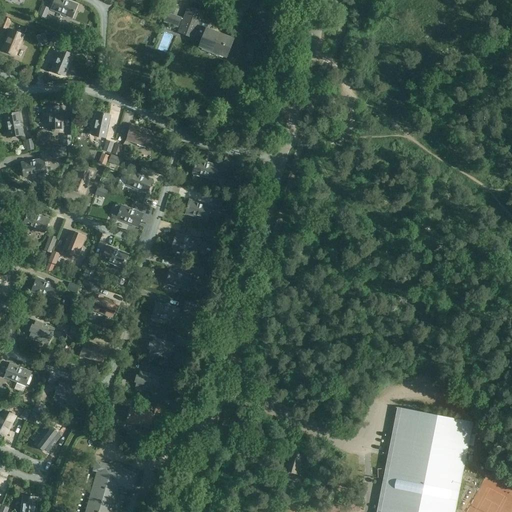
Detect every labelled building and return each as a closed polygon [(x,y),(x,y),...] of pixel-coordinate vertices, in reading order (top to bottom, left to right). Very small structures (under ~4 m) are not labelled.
[(72,18),(77,5),(64,0),(54,0),(51,9),(72,18)] [(46,19),(49,9),(42,6),(38,16),(46,19)] [(202,20),(202,21),(201,20),(204,12),(188,6),(178,33),(194,39),(195,35),(196,35),(197,34),(204,37),(200,46),(226,56),(232,39),(207,29),(209,23),(202,20)] [(0,25),(0,27),(7,30),(11,21),(3,17),(0,25)] [(15,56),(23,35),(11,30),(2,51),(15,56)] [(48,44),(45,34),(36,36),(40,47),(48,44)] [(53,37),(49,47),(56,50),(60,40),(53,37)] [(64,76),(73,55),(60,50),(51,71),(64,76)] [(47,107),(48,117),(48,130),(62,129),(61,106),(47,107)] [(5,115),(9,138),(22,135),(18,113),(5,115)] [(105,138),(110,116),(96,113),(92,135),(105,138)] [(150,136),(151,132),(131,125),(126,140),(146,146),(147,143),(149,144),(152,136),(150,136)] [(71,146),(71,136),(64,136),(63,146),(71,146)] [(26,151),(34,150),(32,139),(25,140),(26,151)] [(111,153),(114,145),(113,145),(114,143),(106,140),(103,150),(104,151),(104,153),(109,155),(110,153),(111,153)] [(114,145),(111,153),(112,153),(112,154),(120,156),(123,146),(115,144),(115,145),(114,145)] [(60,157),(60,156),(65,158),(67,152),(62,150),(60,155),(60,149),(49,150),(50,157),(60,157)] [(98,163),(106,166),(110,156),(102,153),(98,163)] [(121,159),(111,155),(108,162),(118,166),(121,159)] [(225,158),(223,165),(233,167),(235,160),(225,158)] [(24,177),(46,173),(44,159),(21,163),(24,177)] [(214,180),(218,166),(196,160),(192,173),(214,180)] [(84,194),(92,173),(79,168),(71,189),(84,194)] [(147,193),(152,180),(131,171),(126,184),(147,193)] [(95,195),(105,199),(108,191),(98,187),(95,195)] [(214,197),(211,205),(222,208),(224,200),(214,197)] [(207,220),(211,206),(189,200),(185,213),(207,220)] [(138,227),(143,214),(121,206),(116,219),(138,227)] [(44,233),(49,220),(28,211),(23,224),(44,233)] [(77,256),(85,237),(71,231),(63,250),(77,256)] [(202,239),(212,242),(214,234),(204,231),(202,239)] [(194,254),(198,240),(176,234),(172,247),(194,254)] [(54,245),(57,238),(49,235),(47,243),(54,245)] [(123,268),(128,255),(107,246),(102,259),(123,268)] [(52,251),(48,261),(56,264),(60,254),(52,251)] [(195,265),(192,274),(202,277),(205,269),(195,265)] [(84,279),(92,282),(95,271),(87,268),(84,279)] [(188,289),(192,276),(170,270),(166,283),(188,289)] [(53,300),(58,287),(37,278),(31,291),(53,300)] [(81,287),(91,291),(94,284),(84,280),(81,287)] [(70,283),(67,290),(76,294),(79,287),(70,283)] [(99,296),(97,299),(95,298),(92,306),(94,307),(93,310),(112,318),(118,304),(99,296)] [(185,300),(183,308),(193,311),(195,303),(185,300)] [(175,323),(178,309),(156,303),(153,317),(175,323)] [(49,344),(55,330),(35,321),(34,325),(32,324),(29,332),(31,333),(29,336),(49,344)] [(56,329),(66,333),(69,326),(59,322),(56,329)] [(78,338),(82,330),(72,327),(69,335),(78,338)] [(174,343),(184,346),(186,338),(176,335),(174,343)] [(169,359),(173,344),(153,338),(152,342),(150,342),(148,349),(150,350),(149,353),(169,359)] [(102,363),(107,350),(85,342),(80,355),(102,363)] [(26,386),(31,373),(10,364),(4,377),(26,386)] [(166,370),(164,377),(173,380),(175,372),(166,370)] [(155,392),(160,378),(139,372),(138,375),(136,375),(134,383),(136,383),(135,386),(155,392)] [(78,394),(79,391),(60,383),(54,397),(73,405),(74,402),(77,403),(80,395),(78,394)] [(32,411),(40,414),(44,405),(37,401),(32,411)] [(155,412),(165,415),(167,407),(157,404),(155,412)] [(19,418),(27,421),(31,411),(23,408),(19,418)] [(149,428),(153,415),(131,408),(127,422),(149,428)] [(397,408),(376,511),(455,511),(473,423),(397,408)] [(0,433),(5,436),(16,416),(3,409),(0,415),(0,433)] [(28,421),(35,425),(39,415),(32,412),(28,421)] [(48,452),(60,435),(48,426),(35,443),(38,445),(37,446),(43,451),(45,450),(48,452)] [(20,429),(17,444),(22,445),(26,430),(20,429)] [(304,456),(289,452),(284,470),(299,475),(304,456)] [(85,511),(111,511),(119,485),(122,486),(134,490),(138,474),(95,462),(93,471),(97,472),(85,511)] [(35,511),(37,498),(23,496),(21,511),(35,511)]
